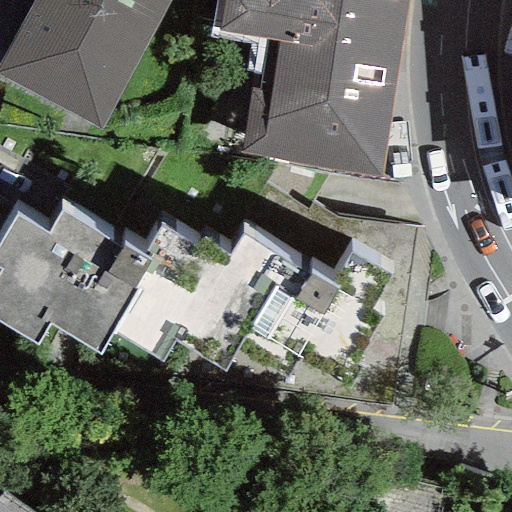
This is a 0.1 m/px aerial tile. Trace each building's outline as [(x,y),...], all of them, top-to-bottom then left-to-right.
[(26,0),(0,51),(0,59),(101,114),(161,0),(26,0)] [(214,0),(209,36),(256,43),(239,157),(380,178),(406,0),(214,0)] [(0,173),(0,220),(1,221),(15,190),(53,207),(57,199),(0,173)] [(48,218),(15,198),(0,223),(0,250),(2,251),(0,253),(0,304),(37,327),(51,305),(102,335),(114,315),(164,344),(176,325),(226,355),(239,333),(285,361),(298,341),(350,373),(363,352),(353,346),(381,299),(370,292),(391,258),(354,236),(335,268),(309,253),(307,257),(242,218),(224,248),(169,215),(152,243),(122,225),(120,229),(62,194),(48,218)] [(53,511),(3,476),(0,479),(0,511),(53,511)]
